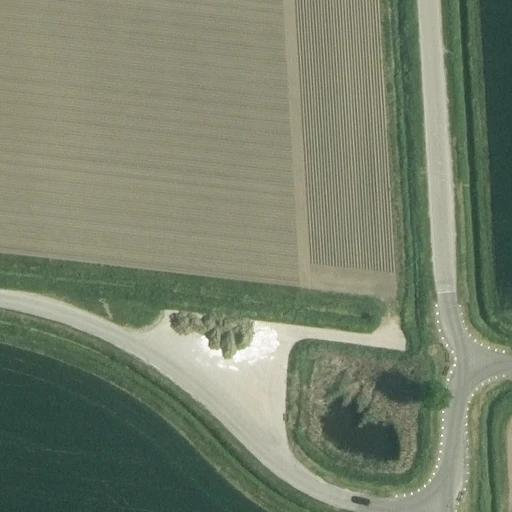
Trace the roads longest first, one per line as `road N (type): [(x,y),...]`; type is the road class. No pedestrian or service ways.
road 1 (unclassified): [(420,511),(315,491),(174,371),(86,324),(0,301)]
road 2 (unclassified): [(472,362),(445,305),(427,0)]
road 3 (track): [(203,395),(240,351),(272,334),(410,348)]
road 4 (unclassified): [(440,511),(457,387),(472,362)]
